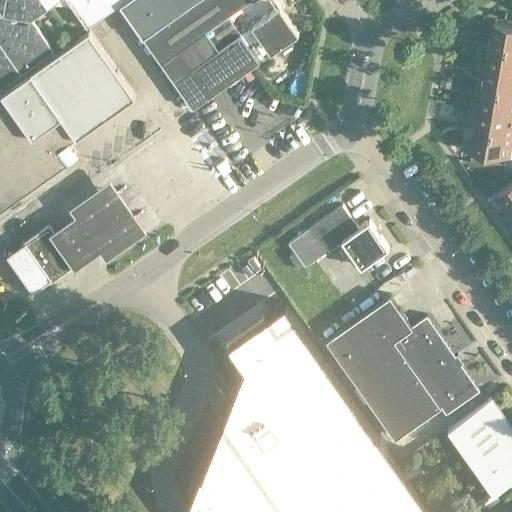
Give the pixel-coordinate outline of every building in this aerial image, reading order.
[(5,0),(4,11),(0,13),(0,40),(22,72),(54,49),(31,16),(48,4),(44,0),(5,0)] [(44,0),(48,4),(53,0),(69,0),(87,25),(120,2),(123,0),(44,0)] [(123,0),(120,2),(143,36),(194,0),(123,0)] [(194,0),(143,36),(193,107),(259,60),(240,32),(207,55),(194,37),(247,0),(194,0)] [(276,0),(247,0),(194,37),(207,55),(240,32),(259,60),(299,32),(276,0)] [(511,23),(494,20),(490,42),(511,46),(511,23)] [(0,209),(66,163),(64,159),(74,152),(67,142),(135,94),(89,29),(0,91),(0,209)] [(0,86),(22,72),(0,40),(0,86)] [(511,46),(490,42),(486,64),(511,68),(511,46)] [(511,68),(486,64),(483,85),(511,90),(511,68)] [(511,90),(483,85),(479,106),(511,112),(511,90)] [(511,112),(479,106),(475,128),(511,134),(511,112)] [(511,138),(511,134),(475,128),(471,149),(509,156),(511,138)] [(475,181),(483,193),(497,183),(489,171),(475,181)] [(54,230),(77,264),(100,248),(106,256),(145,229),(110,178),(70,206),(76,214),(54,230)] [(511,207),(511,180),(498,191),(511,209),(511,207)] [(335,193),(280,232),(294,252),(289,256),(298,269),(303,265),(313,259),(342,238),(361,265),(389,246),(370,218),(358,226),(335,193)] [(73,267),(77,264),(54,230),(49,223),(24,241),(25,242),(8,254),(33,289),(50,277),(51,279),(71,264),(73,267)] [(390,293),(326,337),(396,436),(440,404),(446,412),(480,388),(427,313),(412,324),(390,293)] [(204,478),(196,497),(206,511),(435,511),(287,301),(262,318),(229,341),(241,357),(246,364),(202,475),(204,478)] [(511,477),(511,427),(490,397),(448,426),(493,491),(511,477)]
